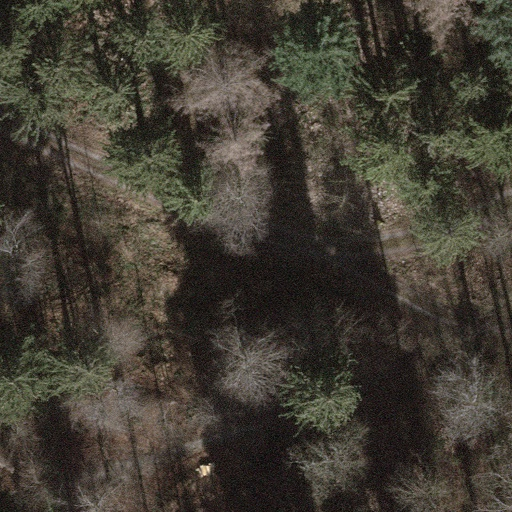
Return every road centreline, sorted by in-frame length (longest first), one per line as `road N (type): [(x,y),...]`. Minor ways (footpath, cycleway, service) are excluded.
road 1 (track): [(489,333),(165,466)]
road 2 (track): [(0,111),(316,259)]
road 3 (track): [(316,259),(433,235),(511,207)]
road 4 (track): [(316,259),(489,333)]
